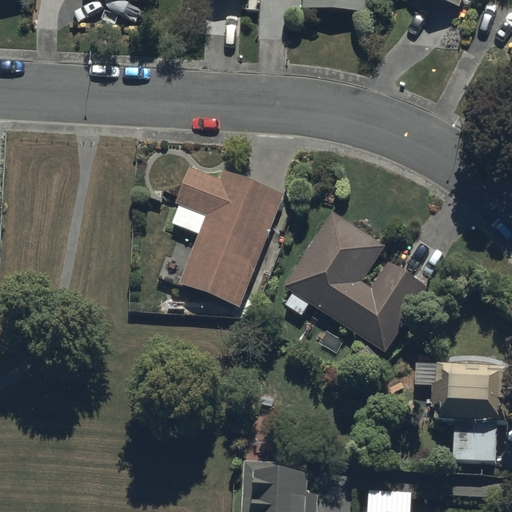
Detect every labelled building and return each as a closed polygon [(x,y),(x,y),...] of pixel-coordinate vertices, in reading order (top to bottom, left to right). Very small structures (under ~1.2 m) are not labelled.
[(365,14),(365,0),(303,0),(303,10),(365,14)] [(419,0),(461,12),(464,0),(419,0)] [(177,286),(238,311),(285,196),(195,159),(172,214),(202,226),(177,286)] [(386,250),(333,216),(285,290),(294,295),(287,307),(303,317),(310,305),(387,355),(428,291),(390,267),(373,293),(363,286),(386,250)] [(502,427),(504,371),(418,368),(417,389),(432,389),(431,409),(436,409),(436,423),(455,423),(453,464),(496,466),(497,427),(502,427)] [(316,511),(321,470),(248,462),(242,511),(316,511)]
